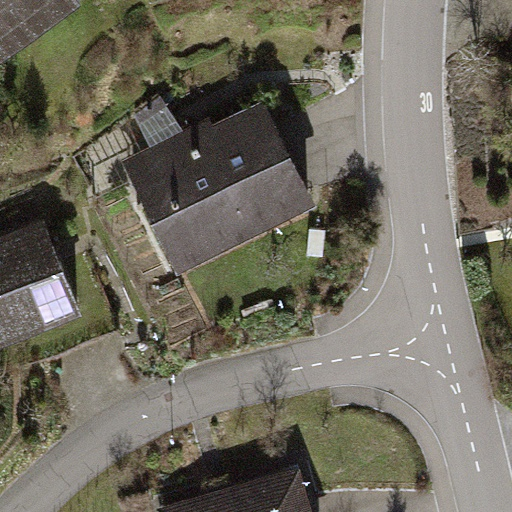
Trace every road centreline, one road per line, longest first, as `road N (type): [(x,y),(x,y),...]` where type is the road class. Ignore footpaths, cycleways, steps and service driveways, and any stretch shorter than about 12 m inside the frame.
road 1 (residential): [(47,511),(177,398),(319,363),(449,343)]
road 2 (residential): [(420,0),(414,78),(426,239),(449,343)]
road 3 (residential): [(449,343),(492,511)]
